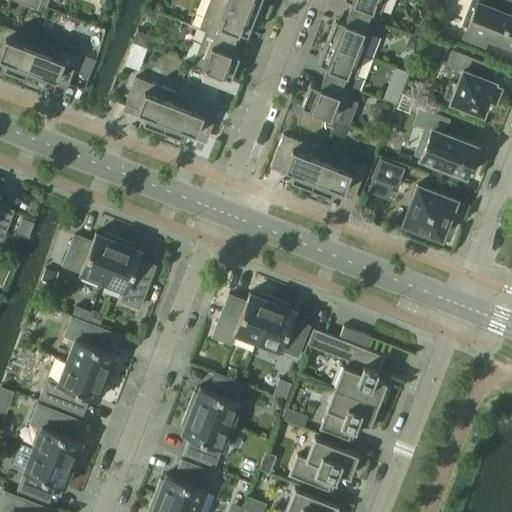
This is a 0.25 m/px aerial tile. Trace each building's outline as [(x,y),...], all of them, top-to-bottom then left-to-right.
[(209,0),(199,27),(205,30),(234,41),(238,31),(247,34),(256,12),(224,0),(209,0)] [(224,0),(256,12),(260,0),(224,0)] [(348,11),(376,22),(384,0),(351,0),(352,0),(348,11)] [(488,36),(511,44),(511,13),(498,8),(501,0),(474,0),(476,1),(463,35),(484,44),(488,36)] [(326,40),(364,54),(376,22),(348,11),(344,21),(335,18),(326,40)] [(0,23),(0,56),(7,59),(3,68),(23,76),(38,38),(0,23)] [(192,63),(230,78),(239,55),(230,51),(234,41),(205,30),(192,63)] [(38,38),(23,76),(43,83),(47,74),(68,83),(79,54),(78,54),(81,48),(59,39),(57,45),(38,38)] [(323,76),(351,87),(364,54),(326,40),(318,62),(327,65),(323,76)] [(449,101),(482,113),(483,110),(486,108),(488,104),(487,100),(488,97),(494,99),(499,85),(494,83),(495,81),(478,75),(483,62),(452,50),(447,63),(462,69),(456,83),(449,80),(443,96),(450,99),(449,101)] [(142,122),(162,130),(177,92),(136,76),(124,105),(146,113),(142,122)] [(310,82),(301,105),(338,120),(348,123),(357,101),(347,97),(351,87),(323,76),(319,86),(310,82)] [(162,130),(182,137),(186,128),(207,137),(218,108),(177,92),(162,130)] [(448,168),(465,174),(467,169),(473,171),(480,152),(474,150),(476,145),(443,132),(448,118),(420,107),(414,122),(425,127),(425,128),(426,128),(427,127),(431,129),(421,154),(415,152),(415,153),(420,156),(420,157),(437,163),(436,165),(447,170),(448,168)] [(290,179),(310,187),(325,149),(283,133),(272,162),(294,170),(290,179)] [(310,187),(330,195),(334,186),(355,194),(366,165),(325,149),(310,187)] [(372,176),(398,186),(405,167),(380,157),(372,176)] [(455,198),(417,183),(403,220),(404,221),(404,222),(413,226),(411,230),(428,236),(429,232),(440,236),(455,198)] [(0,239),(1,240),(12,210),(1,205),(0,207),(0,239)] [(74,234),(63,264),(80,270),(79,272),(102,281),(119,238),(103,231),(102,234),(95,232),(90,243),(85,241),(86,238),(74,234)] [(119,238),(102,281),(124,289),(120,299),(138,307),(155,265),(143,261),(142,263),(136,261),(141,249),(134,247),(135,244),(119,238)] [(228,294),(212,335),(230,342),(234,332),(256,341),(273,297),(257,291),(256,294),(249,291),(244,303),(239,301),(240,298),(228,294)] [(273,297),(256,341),(279,350),(280,348),(297,355),(308,325),(297,320),(296,323),(290,321),(295,309),(288,307),(289,304),(273,297)] [(74,338),(66,360),(109,377),(115,361),(112,360),(115,353),(106,349),(113,332),(71,316),(64,335),(74,338)] [(343,325),(338,337),(366,348),(371,335),(370,335),(343,325)] [(313,327),(307,343),(347,359),(344,365),(342,364),(334,386),(378,403),(386,381),(375,377),(378,369),(376,369),(382,353),(366,348),(338,337),(313,327)] [(40,396),(82,413),(88,395),(97,399),(100,392),(103,393),(109,377),(66,360),(57,382),(47,378),(40,396)] [(194,391),(187,407),(231,424),(240,401),(238,401),(245,383),(215,372),(210,383),(213,385),(211,390),(199,386),(197,393),(194,391)] [(320,428),(348,439),(353,427),(354,428),(357,421),(369,425),(378,403),(334,386),(325,408),(327,409),(320,428)] [(37,403),(30,422),(40,426),(32,447),(75,464),(82,448),(79,447),(81,440),(69,436),(72,430),(75,431),(79,419),(37,403)] [(187,407),(181,423),(184,425),(182,432),(193,436),(191,442),(188,441),(184,452),(213,464),(220,447),(222,447),(231,424),(187,407)] [(285,407),(282,417),(302,425),(306,415),(285,407)] [(289,474),(328,490),(333,478),(335,479),(337,472),(349,476),(358,453),(314,436),(306,457),(297,454),(289,474)] [(25,471),(18,488),(48,500),(52,488),(49,487),(52,481),(63,486),(66,479),(69,480),(75,464),(32,447),(23,470),(25,471)] [(258,468),(269,472),(276,455),(265,451),(258,468)] [(160,479),(153,495),(197,511),(206,489),(204,488),(211,471),(181,459),(176,471),(179,472),(177,478),(165,473),(163,480),(160,479)] [(286,511),(334,511),(338,504),(294,487),(285,510),(287,510),(286,511)] [(0,510),(4,511),(43,511),(45,507),(4,491),(0,499),(0,510)] [(153,495),(147,511),(150,511),(196,511),(197,511),(153,495)]
